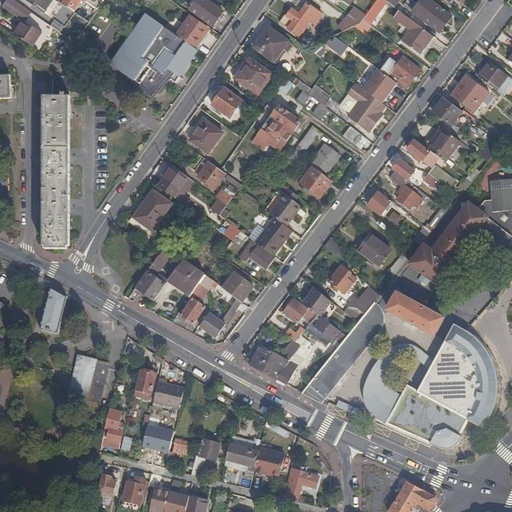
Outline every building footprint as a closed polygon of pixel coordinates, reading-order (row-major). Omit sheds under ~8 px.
[(13,0),(7,0),(3,6),(23,21),(25,22),(32,13),(13,0)] [(24,0),(49,18),(59,3),(55,0),(24,0)] [(83,0),(98,11),(105,0),(64,0),(61,5),(73,12),(82,0),(83,0)] [(205,0),(197,0),(190,10),(214,27),(224,12),(205,0)] [(387,2),(384,0),(376,0),(365,16),(360,23),(367,29),(371,22),(387,2)] [(414,10),(418,2),(413,0),(407,0),(405,5),(414,10)] [(450,16),(428,0),(422,0),(413,13),(438,32),(450,16)] [(296,34),(315,9),(306,3),(298,14),(291,9),(281,23),(296,34)] [(360,23),(365,16),(354,7),(348,15),(360,23)] [(322,15),(315,9),(296,34),(299,36),(309,22),(314,25),(322,15)] [(404,14),(400,11),(395,17),(410,30),(402,41),(419,54),(433,36),(404,14)] [(342,32),(360,23),(348,15),(338,27),(342,32)] [(187,43),(148,16),(113,66),(151,93),(164,75),(171,80),(175,74),(180,78),(199,52),(187,43)] [(178,37),(187,43),(187,42),(199,50),(202,45),(200,43),(208,32),(199,25),(201,23),(191,16),(185,24),(187,25),(178,37)] [(23,21),(13,34),(34,48),(43,35),(25,22),(23,21)] [(289,41),(268,27),(254,47),(274,62),(289,41)] [(49,28),(34,48),(42,53),(47,47),(53,51),(63,39),(49,28)] [(348,35),(345,33),(341,38),(351,46),(358,37),(351,32),(348,35)] [(342,56),(349,47),(335,36),(328,44),(342,56)] [(399,47),(396,51),(403,56),(409,61),(413,57),(399,47)] [(403,56),(388,76),(389,76),(404,88),(406,85),(408,87),(420,70),(409,61),(403,56)] [(273,75),(250,59),(236,79),(259,95),(273,75)] [(498,91),(508,77),(510,75),(491,60),(478,76),(498,91)] [(398,85),(378,70),(363,90),(382,105),(398,85)] [(0,99),(12,99),(10,76),(0,76),(0,99)] [(467,76),(451,96),(474,113),(489,93),(467,76)] [(498,91),(505,97),(511,87),(511,79),(508,77),(498,91)] [(69,246),(70,78),(53,78),(52,97),(44,97),(44,246),(69,246)] [(287,96),(296,86),(288,79),(279,90),(287,96)] [(243,102),(225,89),(212,106),(231,119),(243,102)] [(310,97),(308,95),(303,91),(296,100),(303,106),(310,97)] [(355,107),(343,122),(351,127),(365,138),(375,126),(372,124),(381,112),(359,96),(352,105),(355,107)] [(452,126),(463,112),(444,98),(433,112),(452,126)] [(328,110),(319,104),(312,113),(321,120),(328,110)] [(267,133),(263,130),(259,136),(280,151),(301,122),(279,107),(273,116),(277,119),(267,133)] [(273,116),(263,130),(267,133),(277,119),(273,116)] [(223,135),(205,121),(190,142),(208,156),(223,135)] [(312,125),(293,151),(301,157),(316,137),(319,139),(323,134),(312,125)] [(430,151),(445,130),(439,126),(424,146),(430,151)] [(365,138),(351,127),(344,136),(360,148),(366,139),(365,138)] [(430,151),(446,163),(461,143),(445,130),(430,151)] [(435,156),(414,141),(408,150),(415,155),(413,158),(421,164),(427,166),(435,156)] [(326,144),(311,165),(315,168),(325,176),(341,155),(326,144)] [(478,155),(488,163),(496,152),(485,145),(478,155)] [(293,151),(287,159),(295,165),(301,158),(301,157),(293,151)] [(408,166),(400,160),(394,169),(409,180),(417,169),(409,164),(408,166)] [(215,189),(226,174),(221,171),(209,162),(199,177),(215,189)] [(440,182),(449,189),(455,182),(446,174),(435,166),(429,174),(440,182)] [(174,198),(183,205),(186,201),(183,199),(195,182),(173,167),(163,181),(178,192),(174,198)] [(325,176),(315,168),(302,184),(320,198),(332,182),(325,176)] [(406,186),(409,183),(395,172),(390,179),(402,188),(404,185),(406,186)] [(440,182),(429,174),(424,181),(435,189),(440,182)] [(483,206),(511,229),(511,179),(511,180),(511,181),(511,187),(491,190),(492,201),(486,202),(483,206)] [(464,192),(465,191),(471,184),(465,180),(459,189),(464,192)] [(490,182),(491,190),(511,187),(511,181),(511,180),(490,182)] [(404,185),(402,188),(397,194),(400,196),(407,187),(406,186),(404,185)] [(407,187),(400,196),(398,200),(410,209),(413,205),(417,208),(424,200),(407,187)] [(144,204),(163,218),(174,203),(155,189),(144,204)] [(295,202),(299,197),(290,190),(286,195),(295,202)] [(227,206),(232,199),(222,191),(217,198),(220,201),(227,206)] [(391,202),(379,193),(369,206),(381,216),(391,202)] [(275,218),(287,227),(302,207),(295,202),(286,195),(271,214),(275,218)] [(214,211),(220,216),(227,206),(220,201),(213,211),(214,211)] [(154,232),(163,218),(144,204),(130,224),(148,236),(151,232),(149,231),(150,230),(154,232)] [(511,236),(478,211),(468,204),(433,252),(425,246),(410,264),(411,265),(437,285),(474,235),(511,263),(511,236)] [(511,236),(511,234),(511,229),(483,206),(478,211),(511,236)] [(395,210),(388,219),(399,228),(406,219),(395,210)] [(270,254),(274,257),(293,231),(287,227),(275,218),(265,231),(256,243),(270,254)] [(225,235),(233,241),(237,236),(240,231),(232,225),(229,229),(225,235)] [(258,225),(249,238),(253,241),(256,243),(265,231),(258,225)] [(240,231),(237,236),(243,241),(246,236),(240,231)] [(379,267),(387,257),(380,252),(385,246),(371,235),(358,251),(379,267)] [(331,238),(325,247),(344,264),(349,259),(331,238)] [(261,265),(267,257),(250,245),(240,258),(246,262),(250,257),(261,265)] [(380,252),(387,257),(392,251),(385,246),(380,252)] [(148,296),(155,301),(167,285),(155,277),(173,252),(167,247),(160,256),(148,273),(134,293),(146,298),(148,296)] [(388,274),(394,279),(408,262),(409,261),(403,255),(388,274)] [(170,281),(177,287),(192,297),(194,294),(201,285),(206,278),(185,262),(170,281)] [(380,297),(375,303),(378,306),(411,265),(410,264),(408,262),(394,279),(392,283),(380,297)] [(342,267),(330,281),(345,294),(357,279),(342,267)] [(233,272),(222,288),(237,299),(241,302),(253,286),(233,272)] [(216,283),(207,277),(206,278),(201,285),(209,292),(211,289),(214,292),(218,286),(215,284),(216,284),(216,283)] [(201,285),(194,294),(201,298),(203,300),(209,292),(201,285)] [(497,290),(486,303),(488,303),(488,307),(484,308),(485,327),(490,327),(491,335),(504,346),(500,351),(511,361),(511,285),(511,286),(511,295),(507,295),(506,289),(497,290)] [(176,289),(190,300),(192,298),(192,297),(177,287),(176,289)] [(66,296),(51,288),(41,329),(58,333),(66,296)] [(356,309),(365,316),(375,303),(380,297),(371,288),(365,296),(370,299),(364,307),(354,299),(348,307),(349,307),(351,309),(356,309)] [(321,318),(332,303),(315,289),(303,304),(309,308),(318,315),(321,318)] [(480,304),(486,303),(497,290),(479,291),(480,304)] [(192,297),(192,298),(193,299),(198,302),(201,298),(194,294),(192,297)] [(443,319),(397,294),(388,310),(434,335),(443,319)] [(313,321),(318,315),(309,308),(308,310),(291,297),(286,303),(289,306),(284,313),(298,324),(305,315),(313,321)] [(198,302),(193,299),(181,316),(194,325),(206,308),(198,302)] [(237,299),(222,321),(226,325),(241,302),(237,299)] [(337,351),(354,365),(378,333),(379,332),(381,329),(382,327),(383,325),(383,323),(383,321),(384,320),(383,318),(383,316),(382,313),(382,312),(381,310),(380,308),(379,307),(378,306),(375,303),(365,316),(362,319),(347,338),(341,346),(337,351)] [(211,314),(200,327),(216,339),(226,325),(222,321),(211,314)] [(325,334),(333,339),(339,331),(330,324),(322,318),(315,327),(323,332),(325,334)] [(295,343),(304,332),(300,328),(295,334),(279,321),(275,327),(282,332),(293,340),(295,343)] [(480,337),(453,322),(416,391),(467,416),(483,424),(497,398),(499,381),(497,365),(480,337)] [(282,332),(275,327),(272,325),(267,330),(278,338),(282,332)] [(333,339),(341,346),(347,338),(339,331),(333,339)] [(296,343),(295,343),(293,340),(286,349),(288,352),(285,356),(291,360),(301,347),(296,343)] [(248,359),(244,362),(276,379),(289,362),(271,353),(263,348),(260,347),(252,362),(248,359)] [(302,394),(322,404),(354,365),(337,351),(302,394)] [(92,401),(101,365),(95,363),(96,359),(79,355),(69,395),(92,401)] [(276,379),(287,385),(297,367),(289,362),(276,379)] [(108,367),(101,365),(92,401),(99,403),(108,367)] [(156,373),(142,370),(137,389),(152,392),(156,373)] [(166,381),(159,379),(153,402),(180,408),(184,388),(165,384),(166,381)] [(467,416),(416,391),(407,387),(390,421),(442,446),(453,443),(467,416)] [(122,412),(110,409),(105,427),(110,429),(108,438),(121,441),(123,431),(122,431),(122,427),(119,427),(122,412)] [(192,442),(176,439),(173,451),(189,455),(192,442)] [(193,471),(192,475),(200,477),(205,457),(215,460),(219,443),(204,439),(199,455),(197,455),(193,471)] [(259,452),(230,444),(226,459),(248,465),(244,479),(252,481),(253,477),(255,467),(258,457),(259,452)] [(285,454),(261,448),(255,471),(279,477),(285,454)] [(288,481),(289,482),(285,497),(295,499),(297,495),(299,495),(302,484),(316,488),(319,476),(304,471),(296,469),(292,467),(291,471),(288,481)] [(112,477),(103,475),(98,493),(113,497),(117,481),(112,480),(112,477)] [(426,511),(429,510),(437,501),(436,496),(402,477),(401,477),(399,482),(404,485),(388,511),(389,511),(426,511)] [(146,480),(139,478),(139,480),(128,478),(124,500),(141,504),(146,480)] [(150,510),(157,511),(164,511),(170,493),(170,492),(155,488),(150,510)] [(164,511),(185,511),(189,498),(170,493),(164,511)] [(205,511),(208,501),(189,496),(189,498),(185,511),(205,511)]
